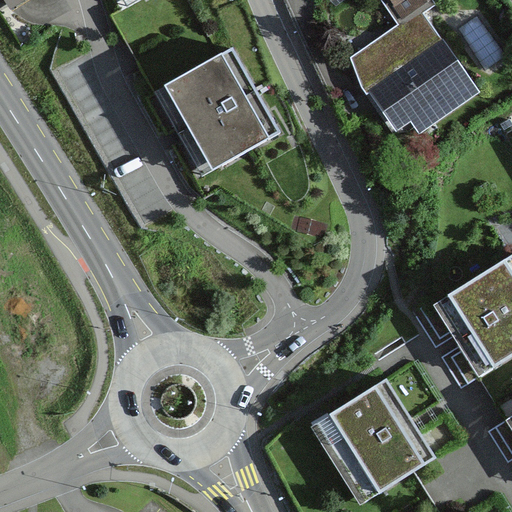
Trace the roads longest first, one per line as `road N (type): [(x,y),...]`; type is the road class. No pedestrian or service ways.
road 1 (residential): [(88,0),(113,79),(174,187),(267,273),(305,327)]
road 2 (residential): [(263,0),(353,196),(368,247),(347,296),(305,327)]
road 3 (primary): [(153,352),(0,96)]
road 4 (residential): [(425,358),(511,496)]
road 5 (residential): [(0,488),(129,431)]
